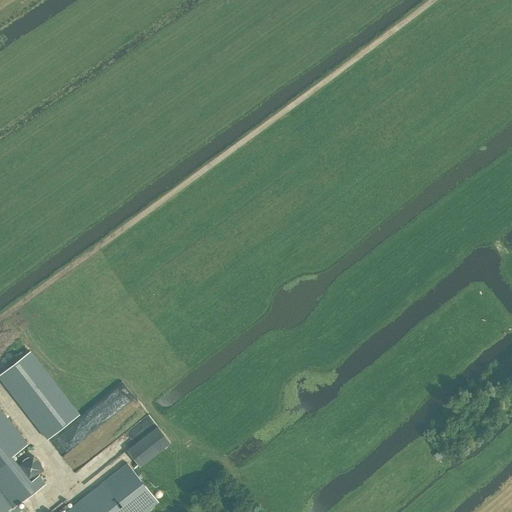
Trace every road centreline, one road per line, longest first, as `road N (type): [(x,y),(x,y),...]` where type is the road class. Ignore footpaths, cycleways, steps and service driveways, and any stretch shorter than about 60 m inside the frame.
road 1 (track): [(0,318),(435,0)]
road 2 (track): [(38,511),(60,494),(60,474),(52,451),(0,394)]
